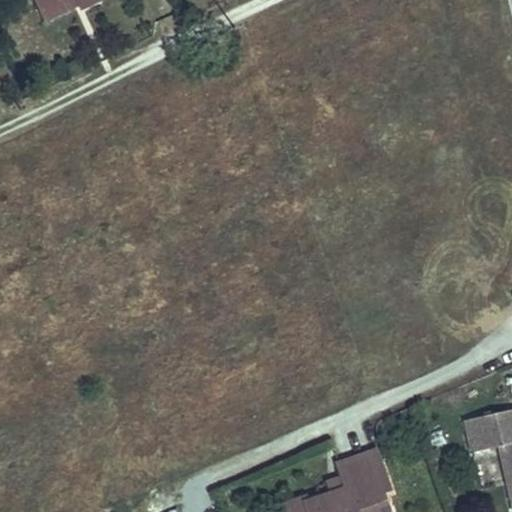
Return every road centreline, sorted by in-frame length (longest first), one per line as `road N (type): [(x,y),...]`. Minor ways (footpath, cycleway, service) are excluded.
road 1 (unknown): [(143,482),(511,336)]
road 2 (unknown): [(265,0),(0,126)]
